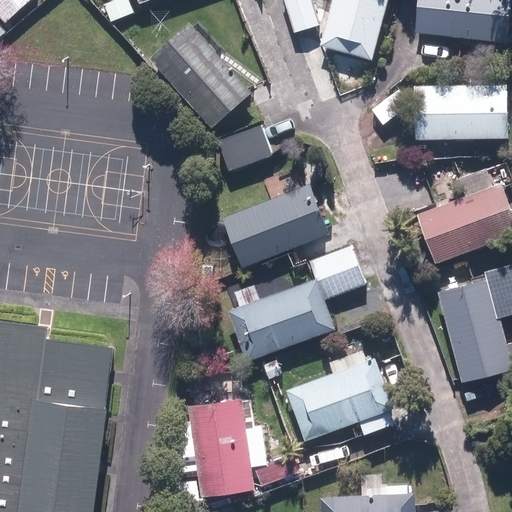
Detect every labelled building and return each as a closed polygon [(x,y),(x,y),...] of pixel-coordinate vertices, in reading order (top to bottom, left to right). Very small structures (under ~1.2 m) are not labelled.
[(0,0),(0,16),(6,23),(31,0),(0,0)] [(111,0),(104,4),(113,23),(135,12),(129,0),(111,0)] [(312,0),(284,0),(294,33),(320,25),(312,0)] [(372,60),(387,0),(331,0),(319,46),(372,60)] [(509,0),(418,0),(415,33),(505,43),(509,0)] [(191,24),(152,58),(212,126),(251,93),(191,24)] [(505,86),(414,86),(414,137),(505,137),(505,86)] [(374,109),(384,124),(412,105),(402,90),(374,109)] [(219,139),(230,170),(270,157),(260,126),(219,139)] [(311,183),(222,217),(242,268),(331,234),(311,183)] [(511,208),(502,183),(416,216),(435,264),(511,233),(511,208)] [(352,245),(310,261),(325,299),(367,282),(352,245)] [(316,279),(228,312),(246,363),(335,330),(316,279)] [(511,366),(488,280),(437,294),(462,383),(511,368),(511,366)] [(94,511),(115,347),(47,338),(48,327),(0,320),(0,511),(94,511)] [(376,357),(286,390),(305,440),(394,407),(376,357)] [(241,397),(187,405),(201,496),(255,487),(241,397)] [(256,468),(263,486),(301,472),(294,454),(256,468)] [(415,511),(415,492),(318,497),(318,511),(415,511)]
